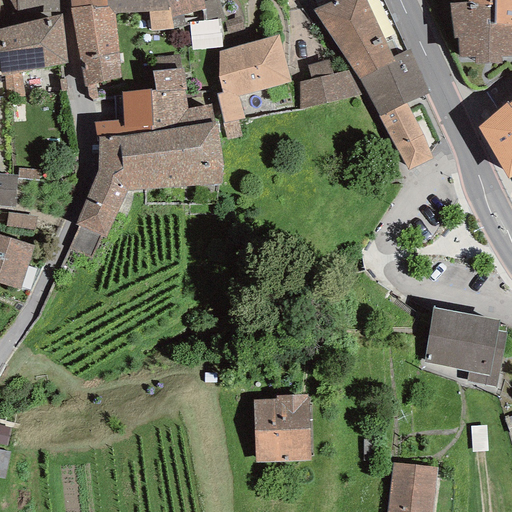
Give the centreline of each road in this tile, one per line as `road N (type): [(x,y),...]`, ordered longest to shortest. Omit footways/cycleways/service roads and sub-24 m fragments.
road 1 (residential): [(65,0),(86,175),(47,275),(0,355)]
road 2 (residential): [(511,315),(424,297),(401,268),(398,239),(416,186),(471,162)]
road 3 (tertiary): [(453,122),(393,0)]
